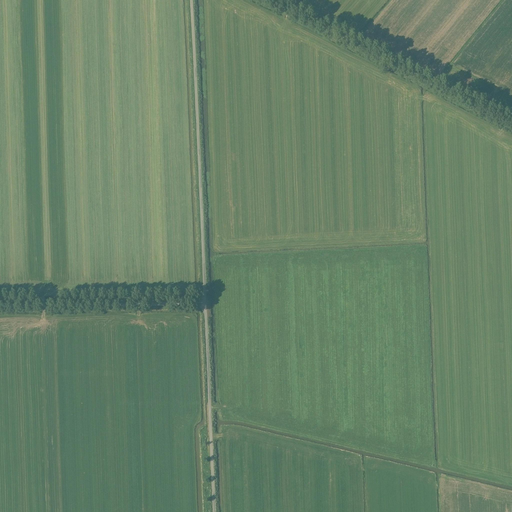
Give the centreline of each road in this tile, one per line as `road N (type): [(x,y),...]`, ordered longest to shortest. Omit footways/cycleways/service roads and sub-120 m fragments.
road 1 (unclassified): [(204,304),(190,0)]
road 2 (unclassified): [(511,125),(271,0)]
road 3 (unclassified): [(213,511),(204,304)]
road 4 (unclassified): [(0,306),(204,304)]
